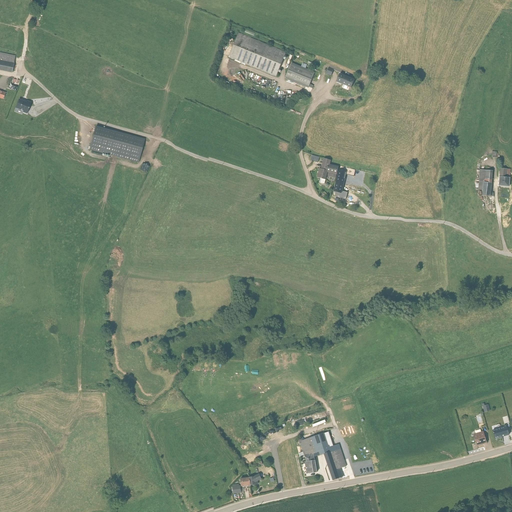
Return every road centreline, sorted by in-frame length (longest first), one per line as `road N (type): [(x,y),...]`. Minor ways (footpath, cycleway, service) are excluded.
road 1 (unclassified): [(511,252),(446,219),(343,208),(81,116),(29,76),(22,60)]
road 2 (tertiary): [(217,511),(511,446)]
road 3 (track): [(316,93),(357,92),(376,0)]
